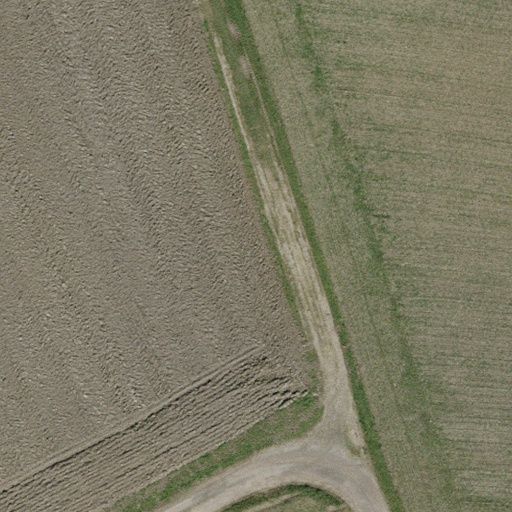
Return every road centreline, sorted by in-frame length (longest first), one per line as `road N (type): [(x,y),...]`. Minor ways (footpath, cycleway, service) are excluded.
road 1 (track): [(342,425),(261,111),(222,0)]
road 2 (track): [(181,511),(342,425),(369,511)]
